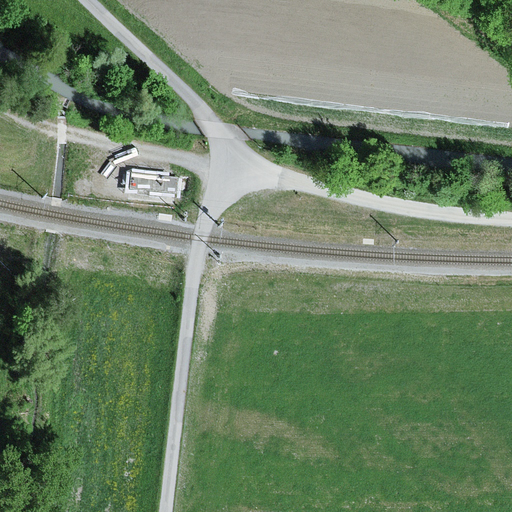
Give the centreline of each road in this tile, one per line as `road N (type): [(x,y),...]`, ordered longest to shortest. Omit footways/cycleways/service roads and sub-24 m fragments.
road 1 (track): [(163,511),(200,238),(226,166)]
road 2 (track): [(511,220),(399,208),(226,166)]
road 3 (track): [(226,166),(209,120),(86,0)]
